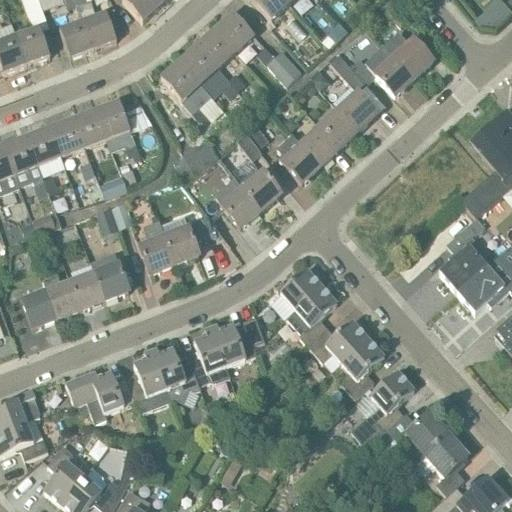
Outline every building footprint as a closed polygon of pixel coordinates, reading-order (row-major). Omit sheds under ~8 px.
[(48,33),(42,15),(36,0),(20,0),(28,20),(37,33),(38,32),(40,36),(48,33)] [(36,0),(42,15),(58,9),(54,0),(36,0)] [(64,7),(67,16),(78,12),(73,0),(67,0),(62,2),(64,7)] [(83,25),(93,54),(116,45),(106,17),(96,20),(90,6),(86,8),(83,0),(73,0),(78,12),(83,25)] [(142,28),(160,11),(150,0),(126,0),(120,6),(142,28)] [(150,0),(160,11),(172,0),(150,0)] [(270,26),(288,9),(280,0),(253,0),(250,3),(270,26)] [(280,0),(288,9),(298,0),(280,0)] [(511,11),(504,2),(480,22),(491,35),(511,16),(511,11)] [(401,33),(411,23),(405,17),(396,7),(385,17),(393,25),(401,33)] [(235,58),(236,58),(254,42),(233,19),(215,36),(235,58)] [(93,54),(83,25),(82,26),(59,34),(69,63),(93,54)] [(15,41),(27,71),(49,63),(40,36),(38,32),(37,33),(15,41)] [(218,75),(236,58),(235,58),(215,36),(197,52),(218,75)] [(326,39),(320,45),(327,52),(333,46),(326,39)] [(382,53),(413,85),(432,67),(413,46),(408,51),(397,39),(382,53)] [(0,69),(3,80),(27,71),(15,41),(0,46),(0,69)] [(273,59),(264,49),(264,50),(256,58),(265,67),(265,68),(286,90),(302,76),(282,54),(273,59)] [(238,96),(228,86),(218,75),(197,52),(178,68),(199,91),(210,103),(211,102),(213,104),(222,95),(230,104),(238,96)] [(413,85),(382,53),(364,70),(347,52),(338,61),(356,80),(365,71),(373,80),(394,103),(413,85)] [(366,90),(356,80),(338,61),(329,69),(356,98),(337,115),(358,137),(377,119),(358,98),(366,90)] [(200,112),(210,103),(199,91),(178,68),(160,84),(202,130),(210,122),(200,112)] [(321,78),(312,86),(320,95),(329,87),(321,78)] [(228,86),(238,96),(245,90),(235,79),(228,86)] [(107,146),(111,157),(124,152),(131,167),(140,164),(119,108),(96,117),(107,146)] [(339,154),(358,137),(337,115),(318,132),(339,154)] [(476,224),(487,214),(510,193),(511,191),(511,121),(505,115),(469,146),(495,175),(460,206),(476,224)] [(73,125),(84,155),(107,146),(96,117),(73,125)] [(300,129),(293,121),(284,128),(292,136),(300,129)] [(61,164),(84,155),(73,125),(50,134),(61,164)] [(246,139),(259,155),(270,145),(254,128),(244,138),(246,139)] [(321,172),(339,154),(318,132),(300,148),(292,140),(292,141),(321,172)] [(27,142),(39,172),(61,164),(50,134),(27,142)] [(261,158),(259,155),(246,139),(237,147),(252,166),(261,158)] [(301,190),(321,172),(292,141),(277,155),(284,162),(279,166),(301,190)] [(50,203),(49,200),(44,185),(39,172),(27,142),(4,151),(20,191),(32,186),(39,203),(41,203),(42,206),(50,203)] [(182,160),(193,179),(218,164),(207,145),(182,160)] [(18,191),(20,191),(4,151),(0,152),(0,221),(3,220),(0,212),(0,199),(19,193),(18,191)] [(183,185),(193,179),(182,160),(171,166),(172,169),(183,185)] [(239,234),(260,217),(238,190),(218,165),(184,194),(194,206),(209,223),(222,213),(239,234)] [(120,170),(122,177),(131,173),(128,167),(120,170)] [(85,185),(95,182),(89,168),(79,171),(85,185)] [(122,177),(121,177),(122,181),(126,191),(137,187),(132,173),(131,173),(122,177)] [(258,182),(254,177),(238,190),(260,217),(280,200),(262,178),(258,182)] [(126,191),(122,181),(99,190),(104,203),(127,194),(126,191)] [(44,185),(49,200),(56,197),(58,196),(53,182),(51,183),(44,185)] [(119,234),(132,229),(125,210),(112,215),(119,234)] [(486,274),(493,267),(476,248),(478,246),(474,242),(484,233),(480,229),(491,219),(487,214),(476,224),(445,250),(453,259),(448,264),(451,268),(438,280),(456,300),(486,274)] [(39,240),(60,231),(54,216),(33,225),(33,226),(39,240)] [(104,241),(118,236),(110,216),(97,221),(104,241)] [(25,245),(39,240),(33,226),(20,231),(25,245)] [(174,270),(164,242),(159,228),(143,234),(148,248),(138,252),(149,280),(174,270)] [(200,235),(203,243),(216,239),(213,231),(200,235)] [(164,242),(174,270),(198,261),(188,233),(164,242)] [(90,269),(105,307),(128,298),(113,260),(90,269)] [(81,316),(105,307),(90,269),(88,269),(92,278),(70,286),(81,316)] [(81,316),(70,286),(65,288),(59,273),(53,276),(55,282),(43,287),(57,325),(81,316)] [(490,311),(506,297),(486,274),(456,300),(474,320),(487,308),(490,311)] [(295,316),(321,292),(307,276),(280,300),(295,316)] [(32,334),(57,325),(43,287),(41,287),(45,296),(21,305),(32,334)] [(307,352),(326,334),(318,325),(336,309),(321,292),(295,316),(287,323),(301,340),(298,342),(307,352)] [(247,337),(252,351),(264,346),(255,322),(243,327),(247,337)] [(511,325),(498,338),(508,349),(505,352),(511,359),(511,325)] [(340,369),(368,345),(352,327),(334,343),(326,334),(307,352),(322,369),(332,360),(340,369)] [(252,351),(247,337),(236,341),(233,331),(219,336),(216,330),(210,332),(226,372),(256,360),(252,351)] [(229,382),(226,372),(210,332),(204,334),(207,341),(193,346),(197,356),(186,359),(195,384),(198,392),(209,387),(212,389),(215,387),(216,388),(229,382)] [(368,345),(340,369),(349,379),(339,388),(354,405),(374,388),(365,379),(384,362),(368,345)] [(195,384),(186,359),(176,364),(172,354),(159,360),(156,353),(150,355),(170,406),(175,404),(182,407),(189,395),(194,397),(200,395),(198,392),(195,384)] [(139,419),(149,415),(170,406),(150,355),(144,358),(146,365),(133,370),(136,379),(125,383),(134,408),(135,408),(139,419)] [(106,425),(104,420),(134,408),(125,383),(114,388),(111,378),(97,384),(95,377),(76,384),(86,408),(85,408),(94,429),(106,425)] [(384,438),(404,422),(395,412),(413,396),(397,378),(370,402),(378,412),(369,421),(384,438)] [(86,408),(76,384),(65,389),(74,412),(85,408),(86,408)] [(0,437),(25,428),(39,422),(38,419),(41,418),(31,395),(9,404),(11,409),(0,413),(0,437)] [(83,409),(77,413),(81,420),(87,416),(83,409)] [(258,434),(268,421),(254,411),(245,424),(258,434)] [(417,469),(423,463),(448,441),(428,419),(415,430),(407,419),(404,422),(384,438),(373,448),(388,464),(401,452),(417,469)] [(25,428),(0,437),(0,461),(19,454),(24,465),(47,456),(43,444),(33,448),(25,428)] [(205,442),(215,448),(221,439),(211,433),(205,442)] [(445,502),(456,492),(464,485),(454,474),(467,462),(448,441),(423,463),(442,484),(435,491),(445,502)] [(60,510),(83,482),(66,468),(72,460),(62,452),(46,472),(56,480),(43,496),(60,510)] [(225,476),(233,481),(241,469),(233,464),(225,476)] [(83,482),(60,510),(62,511),(87,511),(91,508),(96,511),(114,511),(125,494),(112,485),(107,487),(103,484),(103,481),(92,472),(84,483),(83,482)] [(500,511),(508,505),(487,484),(465,503),(456,492),(445,502),(433,511),(500,511)] [(147,511),(149,508),(129,497),(120,511),(147,511)]
